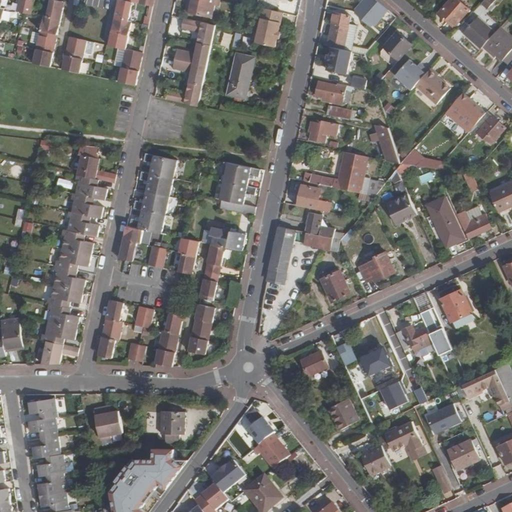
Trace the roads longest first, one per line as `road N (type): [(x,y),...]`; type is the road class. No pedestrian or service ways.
road 1 (residential): [(80,384),(163,0)]
road 2 (residential): [(245,353),(313,0)]
road 3 (residential): [(260,360),(511,243)]
road 4 (unclassified): [(374,511),(260,374)]
road 5 (residential): [(511,104),(390,0)]
road 6 (residential): [(247,381),(237,410),(159,511)]
road 7 (residential): [(234,370),(193,386),(80,384)]
road 8 (residential): [(26,511),(7,384)]
